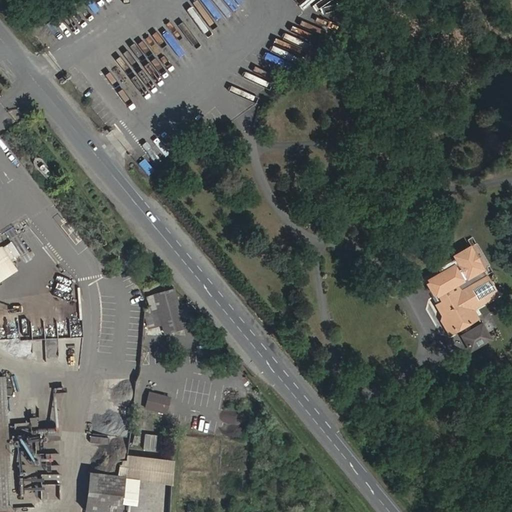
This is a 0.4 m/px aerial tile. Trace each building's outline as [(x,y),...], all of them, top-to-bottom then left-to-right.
[(116,84),(122,79),(112,68),(101,78),(120,98),(125,94),(116,84)] [(432,253),(437,238),(429,235),(424,250),(432,253)] [(475,275),(462,251),(444,261),(448,268),(453,265),(465,287),(486,275),(483,270),(475,275)] [(472,308),(496,294),(486,275),(465,287),(453,265),(448,268),(428,280),(429,282),(435,292),(441,303),(445,309),(442,316),(441,320),(449,334),(478,317),(472,308)] [(435,292),(429,282),(427,283),(433,294),(435,292)] [(183,328),(173,291),(155,296),(164,330),(176,327),(177,329),(183,328)] [(445,309),(441,303),(437,305),(442,316),(445,309)] [(492,330),(486,319),(478,323),(484,334),(492,330)] [(486,341),(481,332),(470,339),(475,347),(486,341)] [(46,360),(57,360),(57,340),(46,340),(46,360)] [(174,353),(173,340),(160,341),(161,354),(174,353)] [(0,508),(10,508),(4,376),(0,375),(0,508)] [(166,413),(170,397),(149,392),(145,408),(166,413)] [(143,433),(142,449),(154,450),(156,434),(143,433)] [(58,470),(58,452),(44,452),(45,470),(58,470)] [(101,511),(119,511),(123,476),(88,472),(83,510),(101,511)] [(58,486),(48,486),(48,498),(58,498),(58,486)] [(194,511),(195,504),(188,503),(186,511),(194,511)]
